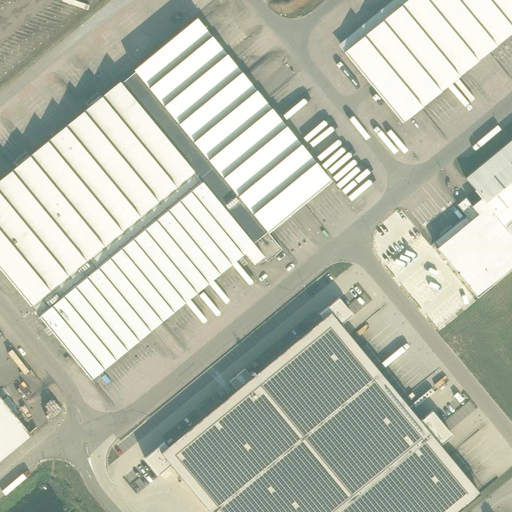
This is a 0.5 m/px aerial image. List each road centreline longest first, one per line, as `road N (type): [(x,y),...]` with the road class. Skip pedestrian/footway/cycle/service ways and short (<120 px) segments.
road 1 (unclassified): [(82,433),(130,414),(408,186)]
road 2 (unknown): [(352,232),(511,444)]
road 3 (unclassified): [(287,40),(408,186)]
road 4 (unclassified): [(0,99),(121,0)]
road 5 (unclassified): [(0,306),(70,390),(82,433)]
road 6 (unclassified): [(408,186),(511,100)]
